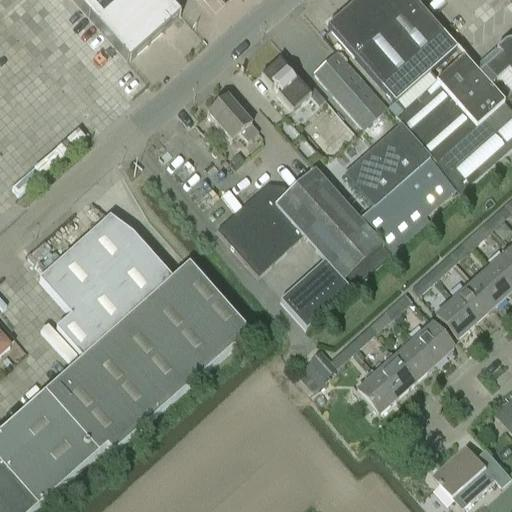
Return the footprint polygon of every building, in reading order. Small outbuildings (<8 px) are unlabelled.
[(159,0),(66,0),(126,66),(177,20),(159,0)] [(380,93),(441,39),(428,24),(407,0),(361,0),(357,5),(326,32),(353,63),(380,93)] [(441,39),(380,93),(394,109),(456,55),(441,39)] [(511,46),(509,46),(507,46),(506,46),(504,47),(472,73),(489,92),(508,76),(511,79),(511,46)] [(362,135),(386,114),(336,59),(313,80),(362,135)] [(434,168),(502,108),(503,107),(489,92),(472,73),(463,62),(394,123),(400,131),(430,163),(434,168)] [(261,81),(292,116),(309,101),(294,84),(293,85),(287,78),(288,77),(278,65),(261,81)] [(324,106),(310,90),(305,95),(319,111),(324,106)] [(8,179),(28,195),(74,136),(51,118),(33,142),(25,136),(46,110),(36,102),(31,108),(18,98),(0,120),(0,161),(14,172),(8,179)] [(226,102),(206,121),(229,147),(239,139),(247,148),(258,138),(226,102)] [(511,119),(502,108),(434,168),(461,198),(511,153),(511,119)] [(367,132),(377,143),(395,127),(385,115),(367,132)] [(428,165),(430,163),(400,131),(349,176),(351,179),(346,183),(372,212),(360,223),(374,238),(392,259),(430,225),(425,221),(455,195),(428,165)] [(238,158),(231,164),(236,171),(243,165),(238,158)] [(261,196),(302,242),(303,241),(324,266),(279,306),(306,335),(351,295),(344,286),(383,251),(314,175),(289,198),(284,192),(266,191),(261,196)] [(257,282),(302,242),(261,196),(216,236),(257,282)] [(511,204),(503,213),(506,215),(509,219),(511,216),(511,204)] [(509,219),(506,215),(503,213),(485,229),(491,236),(492,235),(502,225),(509,219)] [(54,333),(80,363),(170,284),(130,240),(106,221),(36,284),(69,320),(54,333)] [(511,235),(502,225),(492,235),(501,245),(511,235)] [(472,252),(491,236),(485,229),(466,245),(472,252)] [(448,262),(452,267),(453,268),(472,252),(466,245),(448,262)] [(511,296),(511,295),(511,259),(509,256),(490,272),(511,296)] [(448,262),(429,278),(435,285),(453,268),(452,267),(448,262)] [(186,269),(170,284),(80,363),(52,388),(64,403),(89,432),(105,451),(112,458),(247,337),(186,269)] [(493,313),(511,296),(490,272),(472,289),(493,313)] [(416,301),(435,285),(429,278),(411,295),(416,301)] [(475,329),(493,313),(472,289),(453,305),(475,329)] [(411,306),(405,300),(385,317),(391,323),(411,306)] [(456,346),(475,329),(453,305),(434,322),(456,346)] [(391,323),(385,317),(367,334),(373,340),(391,323)] [(0,358),(8,351),(6,350),(12,344),(0,330),(0,358)] [(412,347),(434,371),(453,354),(431,330),(413,346),(412,347)] [(354,357),(373,340),(367,334),(348,350),(354,357)] [(405,353),(394,363),(393,363),(415,388),(434,371),(412,347),(413,346),(409,342),(401,349),(405,353)] [(325,383),(354,357),(348,350),(329,367),(321,358),(310,367),(325,383)] [(395,404),(415,388),(393,363),(394,363),(390,358),(384,363),(388,368),(375,379),(374,380),(395,404)] [(325,383),(310,367),(295,381),(311,398),(326,384),(325,383)] [(377,421),(395,404),(374,380),(375,379),(371,375),(364,381),(368,385),(356,397),(377,421)] [(89,432),(64,403),(52,388),(0,434),(0,470),(36,511),(105,451),(89,432)] [(511,410),(500,422),(510,433),(511,430),(511,410)] [(467,451),(433,482),(459,511),(466,511),(495,487),(502,495),(511,485),(491,461),(482,468),(467,451)] [(0,511),(35,511),(36,511),(0,470),(0,511)] [(511,511),(511,488),(487,510),(489,511),(511,511)]
